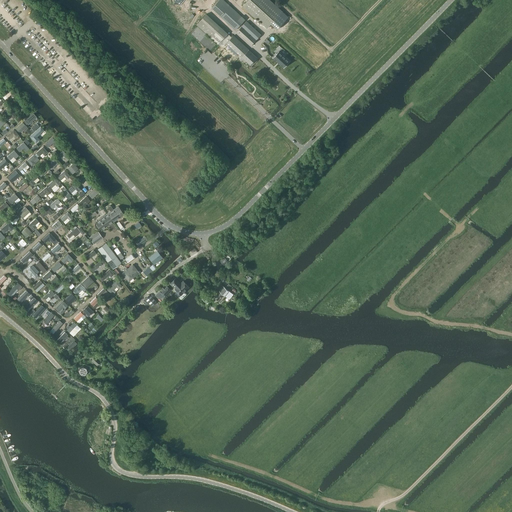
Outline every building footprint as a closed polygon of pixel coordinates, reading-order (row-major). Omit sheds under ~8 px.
[(236,30),(245,20),(224,0),(219,0),(212,8),(236,30)] [(268,0),(248,0),(243,6),(267,28),(271,24),(277,29),(288,18),(282,12),(268,0)] [(228,34),(206,14),(197,24),(219,44),(228,34)] [(252,45),(256,40),(261,35),(247,21),(242,26),(240,28),(237,31),(240,34),(252,45)] [(250,65),(257,57),(233,35),(227,42),(250,65)] [(279,51),(273,58),(284,68),(283,68),(284,68),(290,61),(279,51)] [(10,91),(2,98),(5,101),(13,94),(10,91)] [(14,110),(16,112),(25,105),(23,102),(14,110)] [(11,110),(5,116),(7,119),(11,116),(13,118),(16,116),(11,110)] [(33,114),(24,121),(28,125),(36,118),(33,114)] [(28,127),(23,122),(16,129),(20,134),(28,127)] [(37,136),(44,130),(41,126),(30,136),(36,143),(39,139),(37,136)] [(14,129),(5,136),(9,140),(13,136),(15,138),(19,135),(14,129)] [(45,146),(47,148),(54,142),(51,140),(45,146)] [(24,142),(16,148),(19,152),(23,148),(26,151),(29,148),(24,142)] [(36,153),(35,154),(37,157),(39,156),(42,152),(44,155),(47,152),(43,147),(36,153)] [(14,150),(7,157),(9,160),(13,156),(15,158),(19,155),(14,150)] [(56,157),(60,161),(67,154),(64,150),(56,157)] [(34,154),(27,160),(32,166),(39,159),(37,157),(35,154),(34,154)] [(4,158),(0,161),(0,169),(0,170),(8,163),(4,158)] [(48,162),(47,164),(50,168),(51,169),(58,163),(55,159),(54,158),(52,159),(48,162)] [(24,161),(18,167),(21,171),(28,165),(24,161)] [(73,163),(67,168),(72,173),(78,169),(73,163)] [(38,173),(40,176),(47,170),(45,167),(38,173)] [(15,170),(7,177),(12,182),(20,175),(15,170)] [(65,171),(58,177),(62,182),(69,176),(65,171)] [(28,180),(27,180),(32,186),(35,183),(36,185),(37,183),(36,182),(39,180),(37,177),(35,174),(28,180)] [(85,174),(76,181),(80,185),(89,178),(85,174)] [(56,178),(48,185),(53,189),(52,189),(54,192),(59,187),(58,185),(60,183),(56,178)] [(29,185),(24,179),(21,181),(23,184),(19,187),(22,190),(29,185)] [(73,185),(68,189),(71,193),(75,189),(78,192),(81,189),(77,185),(75,183),(73,185)] [(47,185),(39,192),(42,195),(46,191),(48,194),(52,191),(47,185)] [(97,185),(88,193),(92,197),(101,190),(97,185)] [(71,195),(68,191),(60,198),(63,202),(71,195)] [(8,200),(12,204),(19,198),(15,193),(8,200)] [(29,200),(33,205),(41,198),(37,193),(29,200)] [(87,195),(79,202),(81,204),(86,201),(87,203),(91,200),(87,195)] [(58,197),(50,204),(53,207),(55,205),(57,207),(60,205),(58,203),(60,201),(58,197)] [(81,207),(77,203),(71,209),(73,211),(76,208),(78,210),(81,207)] [(1,210),(4,213),(10,207),(7,204),(1,210)] [(108,207),(111,211),(108,213),(113,221),(124,214),(118,206),(113,209),(110,205),(108,207)] [(25,207),(19,213),(23,217),(25,219),(31,213),(29,212),(29,211),(29,210),(28,210),(27,210),(27,209),(27,208),(26,208),(26,207),(25,207)] [(48,207),(40,214),(43,217),(48,213),(50,215),(53,212),(48,207)] [(68,212),(61,218),(65,224),(72,217),(68,212)] [(113,221),(108,213),(95,222),(97,224),(96,225),(99,229),(100,228),(101,230),(113,221)] [(11,221),(15,225),(22,219),(17,215),(11,221)] [(36,218),(29,225),(33,230),(36,227),(40,223),(36,218)] [(52,226),(56,231),(63,225),(58,220),(52,226)] [(9,221),(1,228),(4,232),(9,228),(11,230),(14,227),(9,221)] [(27,227),(21,232),(26,237),(31,232),(27,227)] [(42,240),(45,243),(53,236),(49,232),(42,240)] [(96,234),(90,238),(93,243),(101,237),(98,232),(96,233),(96,234)] [(68,240),(71,243),(77,237),(74,234),(68,240)] [(85,234),(75,243),(77,246),(83,241),(84,242),(89,239),(85,234)] [(14,241),(16,243),(22,238),(20,235),(14,241)] [(23,238),(19,241),(24,247),(27,243),(23,238)] [(11,248),(15,245),(11,241),(4,248),(6,250),(9,247),(11,248)] [(40,241),(33,246),(36,250),(40,246),(42,248),(44,246),(40,241)] [(59,242),(51,249),(53,251),(54,251),(56,253),(58,251),(56,249),(61,244),(59,242)] [(98,249),(113,268),(121,262),(106,242),(98,249)] [(118,249),(115,250),(121,259),(123,257),(118,249)] [(86,257),(89,260),(96,253),(93,250),(86,257)] [(155,264),(163,257),(157,250),(148,257),(155,264)] [(49,253),(43,258),(46,261),(52,256),(49,253)] [(68,253),(61,260),(64,263),(67,260),(70,263),(73,259),(68,253)] [(24,259),(27,263),(33,257),(30,254),(24,259)] [(132,254),(120,263),(124,265),(135,257),(132,254)] [(59,260),(52,267),(55,270),(59,266),(61,267),(64,265),(59,260)] [(100,260),(91,268),(97,275),(108,265),(105,262),(103,264),(100,260)] [(45,269),(39,262),(36,264),(42,272),(45,269)] [(78,264),(71,271),(74,274),(81,267),(78,264)] [(138,270),(133,264),(122,272),(129,280),(134,276),(133,274),(138,270)] [(142,271),(145,276),(150,272),(148,270),(152,268),(150,266),(142,271)] [(30,267),(27,270),(29,272),(27,274),(30,277),(32,275),(35,279),(38,276),(30,267)] [(109,269),(99,277),(102,281),(109,274),(111,276),(114,274),(109,269)] [(41,278),(46,282),(53,274),(49,270),(41,278)] [(68,282),(74,276),(70,272),(64,278),(68,282)] [(89,276),(81,283),(86,288),(94,281),(89,276)] [(181,294),(189,286),(183,281),(181,284),(175,278),(171,283),(177,288),(176,289),(181,294)] [(32,287),(37,292),(45,285),(40,280),(32,287)] [(116,280),(107,290),(111,294),(113,292),(114,291),(115,292),(118,289),(121,285),(116,280)] [(53,288),(59,293),(66,286),(60,281),(53,288)] [(8,294),(11,297),(21,286),(18,284),(8,294)] [(80,284),(73,291),(76,294),(77,294),(82,290),(84,292),(86,290),(80,284)] [(229,284),(225,288),(221,284),(217,289),(220,291),(214,297),(218,300),(220,302),(225,296),(229,299),(233,294),(229,291),(233,287),(229,284)] [(164,289),(161,292),(165,295),(171,290),(167,286),(164,289)] [(162,288),(155,295),(159,299),(164,295),(161,292),(164,289),(162,288)] [(20,302),(30,293),(26,289),(17,299),(20,302)] [(51,289),(43,296),(48,301),(55,293),(51,289)] [(98,295),(101,298),(106,293),(103,290),(98,295)] [(65,299),(69,303),(76,296),(72,292),(65,299)] [(149,295),(145,299),(150,305),(155,301),(149,295)] [(207,303),(210,299),(205,295),(202,299),(207,303)] [(90,302),(95,308),(101,302),(96,296),(90,302)] [(26,307),(30,311),(37,303),(33,299),(26,307)] [(63,299),(55,307),(58,310),(63,306),(65,308),(68,304),(63,299)] [(33,312),(37,315),(42,308),(38,305),(33,312)] [(87,305),(82,310),(88,316),(93,311),(87,305)] [(71,309),(69,312),(67,310),(64,315),(68,318),(73,310),(71,309)] [(81,312),(74,319),(79,324),(86,317),(81,312)] [(46,321),(49,324),(55,317),(52,315),(46,321)] [(60,320),(55,326),(58,329),(64,323),(60,320)] [(77,324),(69,333),(73,337),(81,328),(77,324)] [(70,334),(65,330),(57,338),(62,342),(70,334)] [(74,340),(68,346),(71,349),(77,343),(74,340)] [(97,365),(100,362),(93,354),(89,358),(97,365)] [(88,371),(87,369),(86,367),(83,366),(79,367),(77,370),(79,374),(83,376),(87,374),(88,371)] [(97,455),(90,443),(86,445),(94,456),(97,455)]
